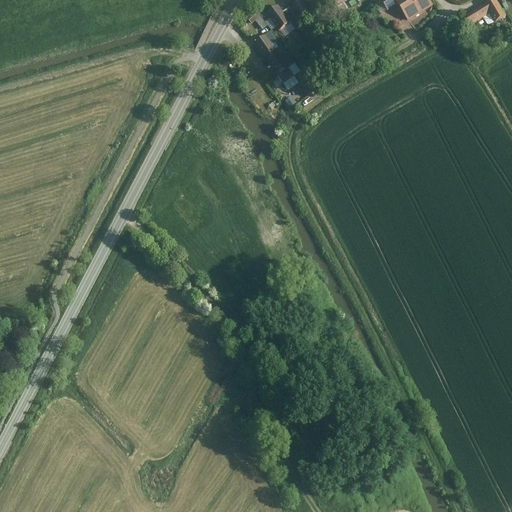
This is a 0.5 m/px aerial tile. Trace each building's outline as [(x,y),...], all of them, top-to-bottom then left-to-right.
[(295,0),(297,2),(289,9),(298,20),(307,13),(302,6),(310,0),(295,0)] [(434,8),(428,0),(384,0),(378,5),(384,14),(390,9),(404,29),(434,8)] [(503,19),(493,1),(455,23),(461,33),(487,18),(491,26),(503,19)] [(280,16),(275,8),(263,17),(276,34),(287,26),(280,16)] [(293,34),(303,27),(298,20),(289,9),(280,16),(287,26),(293,34)] [(257,10),(249,18),(255,25),(263,17),(257,10)] [(272,34),(253,46),(274,78),(285,71),(270,47),(278,42),(272,34)]
